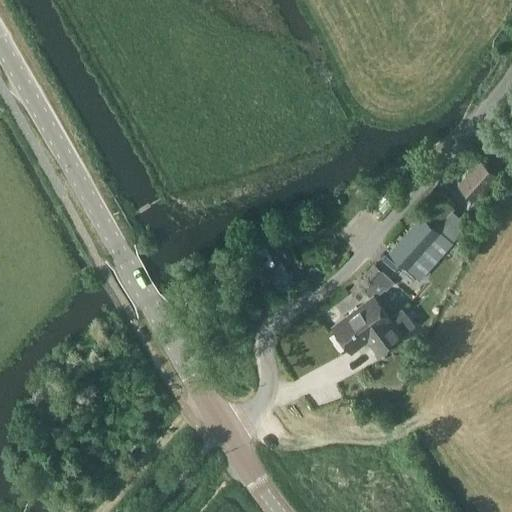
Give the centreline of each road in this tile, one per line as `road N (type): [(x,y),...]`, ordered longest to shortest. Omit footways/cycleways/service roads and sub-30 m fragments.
road 1 (unclassified): [(222,431),(263,402),(268,329),(341,276),(511,74)]
road 2 (tertiary): [(222,431),(0,45)]
road 3 (track): [(102,511),(203,399)]
